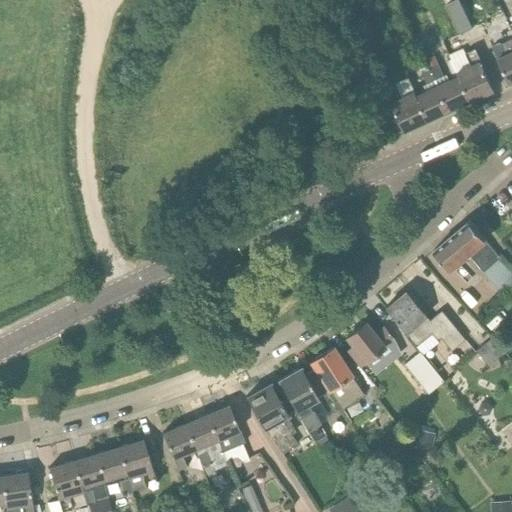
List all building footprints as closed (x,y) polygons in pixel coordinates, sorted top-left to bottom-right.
[(459,0),(457,0),(446,5),(460,35),(473,29),(459,0)] [(511,82),(511,38),(501,44),(501,43),(493,47),(509,84),(511,82)] [(482,62),(476,49),(465,53),(463,49),(449,56),(459,77),(471,102),(495,90),(482,62)] [(430,69),(436,80),(444,76),(439,65),(430,69)] [(422,73),(427,84),(436,80),(430,69),(422,73)] [(471,102),(459,77),(438,86),(450,111),(471,102)] [(429,121),(418,96),(416,93),(400,100),(394,86),(385,90),(392,104),(405,132),(429,121)] [(450,111),(438,86),(418,96),(429,121),(450,111)] [(482,243),(486,240),(470,221),(434,250),(450,270),(468,255),(506,298),(511,292),(511,272),(500,259),(498,261),(482,243)] [(429,320),(426,315),(405,291),(385,308),(405,333),(416,345),(431,334),(437,340),(441,337),(451,351),(464,339),(441,310),(429,320)] [(384,327),(375,334),(365,323),(346,338),(352,345),(345,350),(358,367),(365,362),(394,339),(384,327)] [(475,352),(486,366),(504,351),(492,338),(475,352)] [(342,408),(362,395),(331,347),(311,361),(342,408)] [(426,393),(442,380),(419,351),(403,364),(426,393)] [(308,404),(318,398),(300,367),(278,380),(308,432),(315,442),(319,449),(329,443),(325,436),(326,435),(308,404)] [(287,415),(288,415),(270,383),(246,397),(263,428),(265,427),(282,454),(297,444),(291,434),(295,431),(287,415)] [(486,404),(480,405),(477,411),(482,416),(487,415),(490,409),(486,404)] [(244,443),(236,423),(229,405),(207,414),(226,460),(233,457),(244,463),(249,460),(242,444),(244,443)] [(228,464),(226,460),(207,414),(184,424),(195,450),(196,449),(208,476),(215,473),(214,470),(228,464)] [(162,433),(173,459),(178,471),(186,467),(181,456),(195,450),(184,424),(162,433)] [(404,438),(397,426),(382,435),(390,447),(404,438)] [(429,451),(433,437),(419,432),(415,447),(429,451)] [(152,471),(149,459),(143,440),(118,447),(126,474),(128,479),(131,489),(146,485),(147,487),(156,484),(152,471)] [(95,454),(103,482),(126,474),(118,447),(95,454)] [(104,511),(112,510),(106,491),(103,482),(95,454),(74,460),(83,491),(89,511),(104,511)] [(83,491),(74,460),(48,468),(58,499),(61,511),(62,511),(72,509),(68,495),(83,491)] [(33,511),(32,504),(30,492),(27,472),(2,476),(6,503),(7,511),(33,511)] [(119,481),(123,494),(132,492),(131,489),(128,479),(119,481)] [(255,496),(249,485),(241,489),(246,500),(255,496)] [(453,491),(463,505),(473,499),(462,485),(453,491)] [(331,504),(335,511),(365,511),(356,492),(331,504)] [(511,511),(511,501),(488,502),(488,511),(511,511)]
